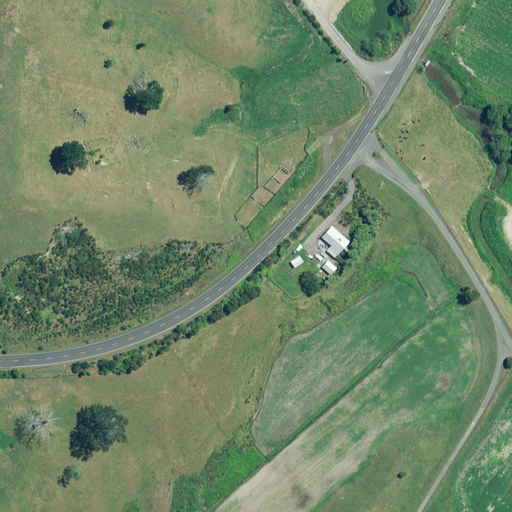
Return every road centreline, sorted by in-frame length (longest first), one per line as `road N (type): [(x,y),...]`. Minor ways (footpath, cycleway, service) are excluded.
road 1 (tertiary): [(439,0),(335,170),(246,267),(132,337),(69,355),(0,361)]
road 2 (track): [(391,82),(344,59),(305,0)]
